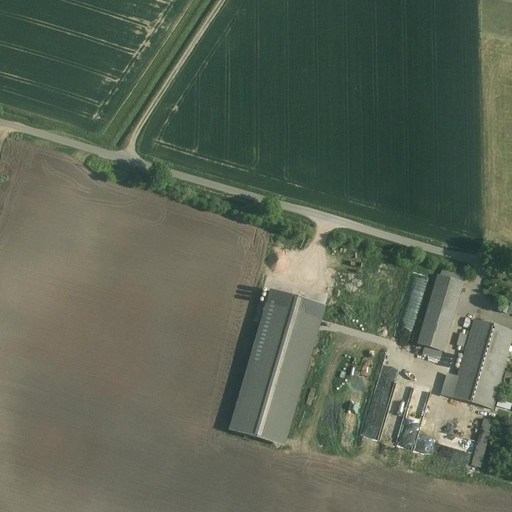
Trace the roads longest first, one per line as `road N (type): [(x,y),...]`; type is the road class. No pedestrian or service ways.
road 1 (unclassified): [(0,123),(511,272)]
road 2 (track): [(127,159),(223,0)]
road 3 (track): [(472,302),(439,394),(452,415)]
